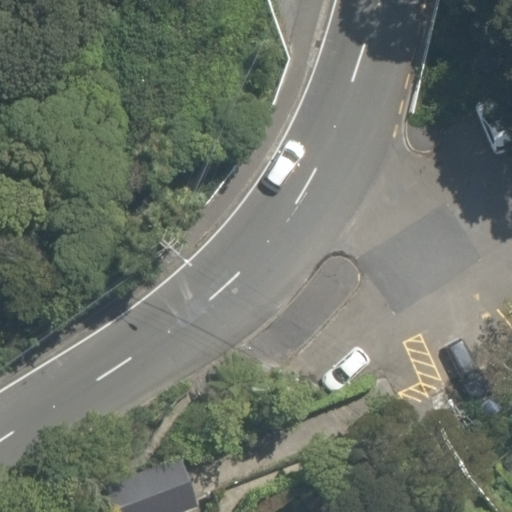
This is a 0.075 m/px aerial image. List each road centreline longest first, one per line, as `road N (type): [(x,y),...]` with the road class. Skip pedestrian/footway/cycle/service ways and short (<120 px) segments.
road 1 (tertiary): [(0,450),(262,251),(326,167)]
road 2 (residential): [(511,236),(477,230),(326,167)]
road 3 (tertiary): [(326,167),(381,0)]
